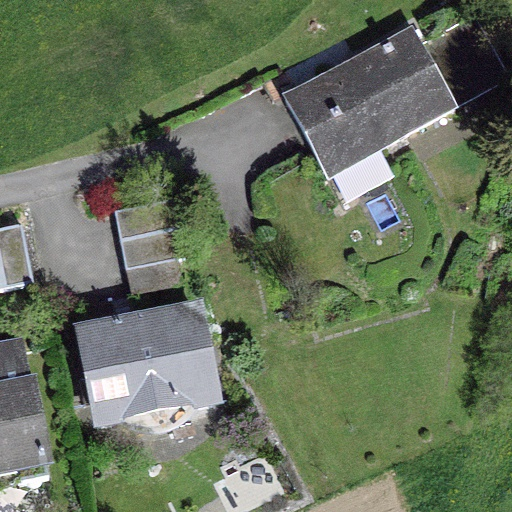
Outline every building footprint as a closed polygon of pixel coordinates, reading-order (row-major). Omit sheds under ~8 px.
[(451,115),(409,37),(281,105),(324,184),(451,115)] [(182,265),(170,206),(111,217),(122,276),(182,265)] [(0,234),(0,295),(30,289),(18,231),(0,234)] [(164,324),(164,320),(107,331),(108,335),(80,340),(98,431),(210,409),(192,318),(164,324)] [(26,395),(18,352),(0,355),(0,478),(15,490),(45,485),(41,467),(44,467),(30,395),(26,395)]
